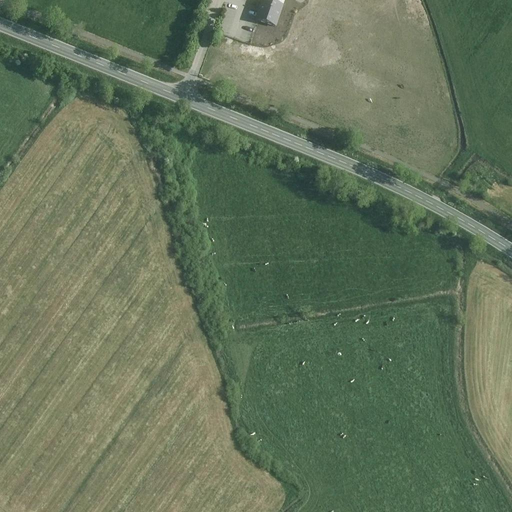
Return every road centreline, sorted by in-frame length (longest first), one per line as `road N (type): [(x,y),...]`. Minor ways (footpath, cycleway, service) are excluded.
road 1 (secondary): [(0,24),(365,172),(511,251)]
road 2 (track): [(143,82),(221,322)]
